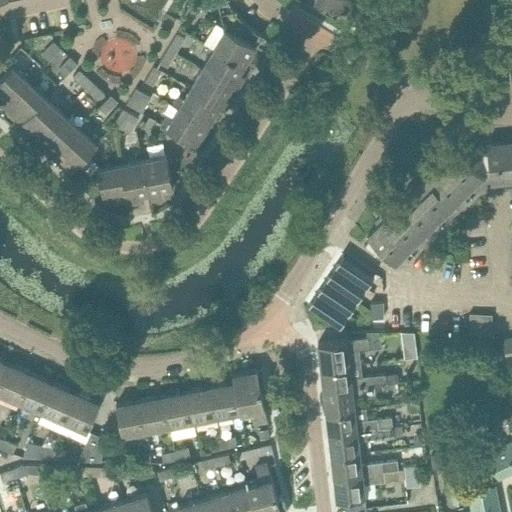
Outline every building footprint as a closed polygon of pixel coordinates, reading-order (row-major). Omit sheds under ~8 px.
[(226,0),(199,0),(201,8),(227,3),(226,0)] [(317,0),(347,12),(351,0),(317,0)] [(215,22),(203,41),(214,47),(244,65),(255,46),(215,22)] [(167,46),(175,51),(184,36),(176,32),(167,46)] [(60,47),(54,40),(42,53),(48,60),(60,47)] [(166,66),(175,51),(167,46),(158,61),(166,66)] [(237,88),(245,75),(240,72),(244,65),(214,47),(202,67),(237,88)] [(66,75),(77,62),(70,56),(59,69),(66,75)] [(498,80),(511,78),(511,58),(496,60),(498,80)] [(28,81),(11,65),(0,77),(0,101),(5,106),(28,81)] [(160,69),(156,66),(153,65),(144,80),(151,84),(160,69)] [(233,95),(228,92),(231,86),(236,89),(237,88),(202,67),(190,87),(225,108),(233,95)] [(92,80),(79,68),(73,75),(86,87),(92,80)] [(92,80),(86,87),(98,99),(104,92),(92,80)] [(5,106),(22,122),(45,96),(28,81),(5,106)] [(135,87),(126,102),(140,111),(149,95),(135,87)] [(179,95),(174,104),(208,124),(219,105),(225,108),(190,87),(184,98),(179,95)] [(110,93),(108,96),(99,106),(105,112),(117,100),(110,93)] [(22,122),(38,138),(62,112),(45,96),(22,122)] [(173,106),(178,109),(172,119),(166,115),(161,123),(196,144),(208,124),(174,104),(173,106)] [(137,116),(122,107),(113,121),(128,131),(137,116)] [(38,138),(55,153),(79,128),(62,112),(38,138)] [(55,153),(72,169),(96,144),(79,128),(55,153)] [(511,134),(501,136),(502,140),(486,142),(491,181),(511,178),(511,134)] [(480,143),(469,144),(460,153),(455,147),(444,158),(441,155),(433,163),(436,166),(415,187),(412,184),(404,192),(407,195),(386,215),(383,212),(375,221),(378,224),(367,234),(370,237),(364,245),(389,264),(393,261),(395,262),(482,175),(478,171),(483,166),(480,143)] [(165,190),(173,188),(166,154),(143,159),(151,198),(166,195),(165,190)] [(150,199),(151,198),(143,159),(120,163),(128,203),(143,200),(142,194),(149,193),(150,199)] [(128,203),(120,163),(97,168),(104,202),(127,197),(128,203)] [(336,263),(335,264),(366,285),(367,284),(367,281),(371,274),(373,274),(374,273),(343,252),(342,253),(343,255),(339,262),(336,263)] [(327,276),(326,277),(357,298),(358,297),(358,294),(362,288),(365,287),(334,265),(333,266),(334,268),(330,275),(327,276)] [(318,289),(317,290),(348,311),(349,310),(349,307),(353,301),(356,301),(356,300),(325,279),(324,280),(325,282),(321,288),(318,289)] [(309,302),(308,303),(340,325),(340,324),(340,320),(344,314),(347,314),(347,313),(316,292),(315,293),(316,295),(312,301),(309,303),(309,302)] [(383,300),(371,301),(371,317),(383,316),(383,300)] [(351,364),(360,363),(359,349),(381,346),(379,330),(366,330),(367,336),(317,342),(321,368),(351,364)] [(511,358),(511,336),(502,338),(506,359),(511,358)] [(0,385),(10,362),(0,357),(0,385)] [(33,372),(10,362),(0,385),(0,392),(20,401),(33,372)] [(397,371),(352,376),(351,364),(321,368),(323,388),(398,379),(397,371)] [(236,372),(232,373),(234,379),(239,410),(240,413),(253,410),(253,413),(255,423),(267,420),(265,410),(260,386),(257,368),(236,372)] [(20,401),(42,410),(55,381),(33,372),(20,401)] [(216,415),(239,410),(234,379),(210,384),(216,415)] [(323,388),(326,411),(355,407),(354,395),(387,391),(387,393),(396,392),(394,382),(398,381),(398,379),(323,388)] [(42,410),(37,421),(60,431),(65,420),(77,391),(55,381),(42,410)] [(216,415),(210,384),(186,389),(192,420),(216,415)] [(163,394),(169,424),(192,420),(186,389),(163,394)] [(65,420),(60,431),(82,440),(87,429),(99,401),(77,391),(65,420)] [(169,424),(163,394),(139,398),(145,429),(169,424)] [(139,398),(116,403),(122,434),(145,429),(139,398)] [(366,406),(355,407),(326,411),(328,432),(393,425),(392,415),(367,418),(366,406)] [(0,445),(4,438),(9,427),(0,423),(0,445)] [(328,432),(331,454),(360,451),(358,439),(393,434),(394,436),(403,434),(401,424),(393,425),(328,432)] [(89,429),(78,458),(101,459),(104,436),(89,429)] [(479,437),(486,453),(498,477),(511,469),(511,458),(505,444),(495,448),(487,433),(479,437)] [(223,447),(237,444),(235,435),(221,438),(223,447)] [(4,438),(0,445),(0,447),(12,453),(16,444),(4,438)] [(221,438),(207,441),(210,451),(223,447),(221,438)] [(28,441),(23,456),(52,458),(53,447),(28,441)] [(271,442),(237,451),(239,459),(273,450),(271,442)] [(177,458),(190,455),(188,445),(174,449),(177,458)] [(53,447),(52,458),(65,458),(66,448),(63,448),(53,447)] [(451,447),(429,451),(432,468),(444,467),(444,462),(451,461),(456,452),(451,447)] [(174,449),(160,452),(163,462),(177,458),(174,449)] [(150,461),(151,452),(136,451),(136,461),(150,461)] [(333,476),(399,468),(397,458),(361,463),(360,451),(331,454),(333,476)] [(451,461),(449,465),(466,474),(472,461),(473,460),(456,452),(451,461)] [(228,453),(201,459),(203,468),(230,462),(228,453)] [(26,462),(12,467),(15,476),(29,472),(26,462)] [(282,511),(267,462),(255,465),(260,480),(247,484),(255,511),(282,511)] [(65,474),(65,464),(51,463),(51,473),(65,474)] [(418,463),(405,465),(408,486),(421,484),(418,463)] [(65,464),(65,474),(91,475),(91,465),(65,464)] [(91,465),(91,475),(101,475),(116,475),(117,466),(91,465)] [(117,466),(116,475),(130,476),(130,466),(117,466)] [(159,480),(173,475),(170,466),(157,470),(159,480)] [(12,467),(0,470),(0,473),(2,480),(15,476),(12,467)] [(399,468),(333,476),(336,498),(344,498),(345,510),(366,507),(363,483),(385,480),(404,478),(403,467),(399,468)] [(230,511),(255,511),(247,484),(224,491),(230,511)] [(494,484),(493,484),(468,489),(451,492),(453,502),(470,498),(472,509),(498,504),(494,484)] [(205,511),(230,511),(224,491),(201,498),(205,511)] [(152,511),(147,492),(124,499),(127,511),(152,511)] [(205,511),(201,498),(178,505),(180,511),(205,511)] [(102,511),(127,511),(124,499),(100,506),(102,511)] [(88,510),(85,501),(74,504),(76,511),(102,511),(100,506),(88,510)]
